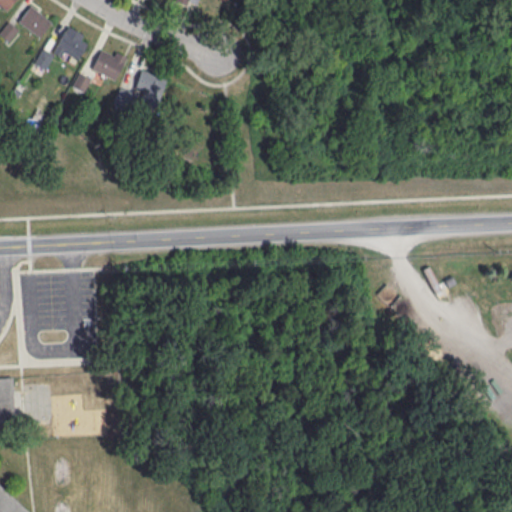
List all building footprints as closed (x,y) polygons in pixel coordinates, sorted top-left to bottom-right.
[(0,0),(0,5),(6,11),(15,0),(0,0)] [(51,21),(30,3),(17,19),(38,37),(51,21)] [(89,37),(66,25),(53,50),(75,62),(89,37)] [(91,69),(115,79),(125,56),(101,45),(91,69)] [(166,78),(142,68),(135,84),(159,94),(166,78)] [(0,257),(0,511),(180,511),(176,426),(169,357),(164,249),(0,257)]
